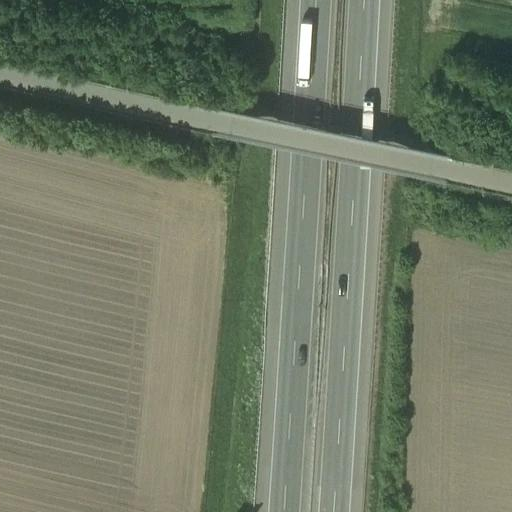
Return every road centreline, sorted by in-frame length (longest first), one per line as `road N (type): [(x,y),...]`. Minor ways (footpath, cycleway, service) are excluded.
road 1 (unclassified): [(511,175),(0,67)]
road 2 (motorway): [(314,0),(282,511)]
road 3 (motorway): [(333,511),(362,0)]
